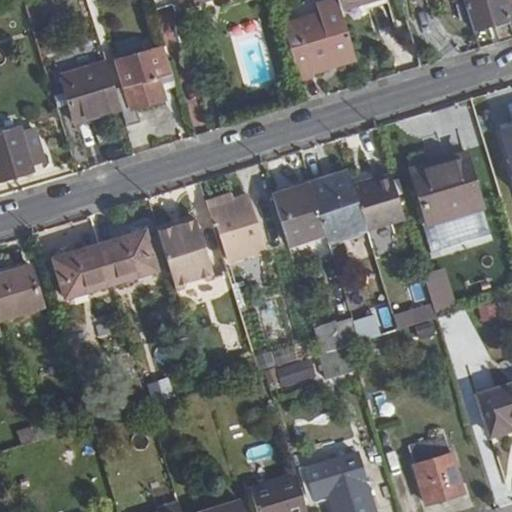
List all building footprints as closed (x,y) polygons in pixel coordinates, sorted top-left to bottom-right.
[(166,0),(170,9),(198,0),(166,0)] [(465,0),(474,28),(511,16),(506,0),(465,0)] [(284,23),(301,76),(315,73),(312,64),(356,52),(341,6),(284,23)] [(120,105),(127,125),(140,121),(136,106),(165,98),(159,78),(174,74),(165,44),(118,58),(127,87),(116,90),(120,105)] [(61,71),(67,89),(69,98),(75,118),(120,105),(116,90),(106,58),(61,71)] [(67,89),(53,94),(56,103),(69,98),(67,89)] [(511,123),(498,128),(511,173),(511,123)] [(21,129),(0,135),(0,180),(33,171),(33,165),(45,161),(36,130),(23,134),(21,129)] [(63,161),(73,159),(68,141),(58,144),(63,161)] [(426,219),(479,203),(465,158),(439,167),(437,161),(411,170),(426,219)] [(354,188),(350,174),(312,185),(325,226),(338,222),(336,211),(347,207),(349,211),(360,208),(354,188)] [(405,219),(392,175),(354,188),(360,208),(372,248),(398,239),(393,222),(405,219)] [(272,193),(288,244),(327,231),(325,226),(312,185),(311,181),(272,193)] [(254,213),(218,224),(229,259),(265,248),(254,213)] [(176,288),(215,276),(196,218),(158,230),(176,288)] [(144,230),(100,244),(112,283),(156,269),(144,230)] [(112,283),(100,244),(54,257),(66,297),(112,283)] [(30,265),(0,274),(0,318),(43,306),(30,265)] [(411,327),(437,319),(434,309),(408,317),(411,327)] [(320,353),(380,335),(373,312),(314,329),(320,353)] [(237,321),(220,326),(228,350),(244,346),(237,321)] [(310,357),(276,368),(282,387),(317,376),(310,357)] [(152,404),(174,396),(168,378),(146,386),(152,404)] [(511,420),(511,383),(479,394),(491,434),(510,430),(508,421),(511,420)] [(30,427),(35,442),(64,434),(60,418),(30,427)] [(379,434),(388,456),(407,448),(399,426),(379,434)] [(451,455),(415,466),(426,504),(464,493),(451,455)] [(257,511),(307,511),(296,474),(251,488),(257,511)] [(376,511),(367,482),(329,493),(335,511),(376,511)] [(245,511),(242,501),(205,511),(245,511)]
